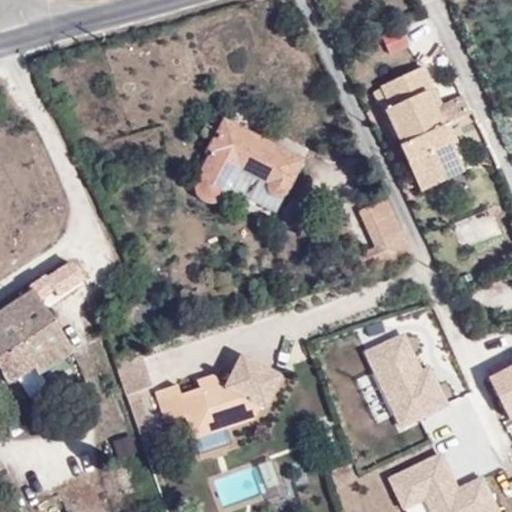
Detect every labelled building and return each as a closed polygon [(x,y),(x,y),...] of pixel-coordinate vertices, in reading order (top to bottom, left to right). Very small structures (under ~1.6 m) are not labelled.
[(428,93),(435,89),(425,68),(376,91),(423,192),(465,172),(454,146),(452,147),(443,127),(450,124),(469,115),(460,97),(442,106),(435,110),(428,93)] [(442,106),(435,89),(428,93),(435,110),(442,106)] [(278,199),(285,199),(305,161),(225,119),(206,156),(209,158),(195,183),(195,191),(198,197),(201,201),(211,205),(218,204),(224,201),(231,190),(241,172),(270,187),(270,193),(273,196),(278,199)] [(452,147),(454,146),(459,143),(450,124),(443,127),(452,147)] [(277,215),(285,199),(278,199),(273,196),(270,193),(270,187),(241,172),(231,190),(277,215)] [(361,257),(368,275),(369,278),(412,255),(387,200),(361,213),(377,249),(361,257)] [(72,261),(47,279),(51,287),(57,295),(83,279),(72,261)] [(51,287),(47,279),(45,276),(29,287),(32,291),(0,312),(0,368),(10,385),(34,370),(38,376),(74,353),(36,298),(51,287)] [(140,351),(115,360),(127,398),(153,390),(140,351)] [(226,419),(229,429),(255,421),(262,406),(264,408),(279,378),(242,357),(227,386),(217,381),(216,375),(199,381),(201,391),(182,396),(179,387),(157,395),(167,426),(187,419),(191,431),(226,419)] [(511,421),(511,420),(511,368),(491,380),(511,421)] [(427,443),(435,457),(488,431),(470,392),(418,418),(429,442),(427,443)] [(194,440),(229,429),(226,419),(191,431),(194,440)] [(424,463),(435,457),(427,443),(417,448),(424,463)] [(406,511),(500,511),(487,480),(461,491),(446,456),(392,479),(406,511)]
